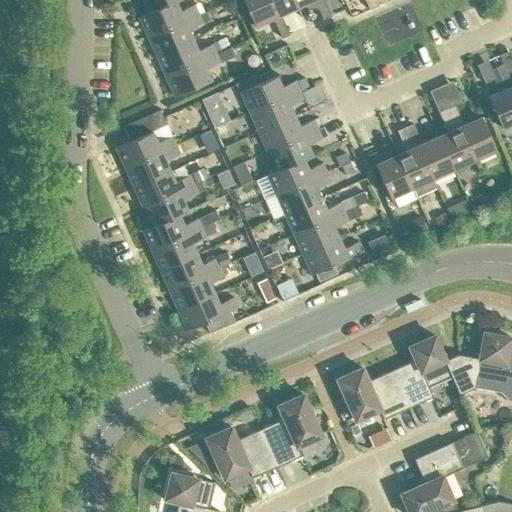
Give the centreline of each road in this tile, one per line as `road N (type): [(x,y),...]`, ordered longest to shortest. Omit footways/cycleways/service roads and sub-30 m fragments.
road 1 (residential): [(153,396),(76,211),(79,0)]
road 2 (tertiary): [(153,396),(414,278),(472,261),(511,264)]
road 3 (residential): [(511,22),(455,47),(445,70),(347,112),(315,39)]
road 4 (tertiary): [(87,511),(96,440),(112,419),(153,396)]
